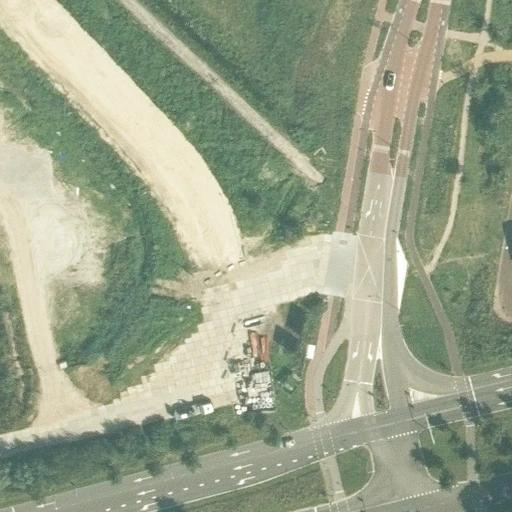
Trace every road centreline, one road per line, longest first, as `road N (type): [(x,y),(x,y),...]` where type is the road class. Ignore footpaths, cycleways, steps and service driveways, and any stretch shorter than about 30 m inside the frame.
road 1 (unclassified): [(414,0),(385,116),(358,371),(366,412),(382,424)]
road 2 (unclassified): [(382,424),(395,401),(389,258),(398,176),(435,0)]
road 3 (primary): [(382,424),(44,511)]
road 4 (primary): [(511,394),(382,424)]
